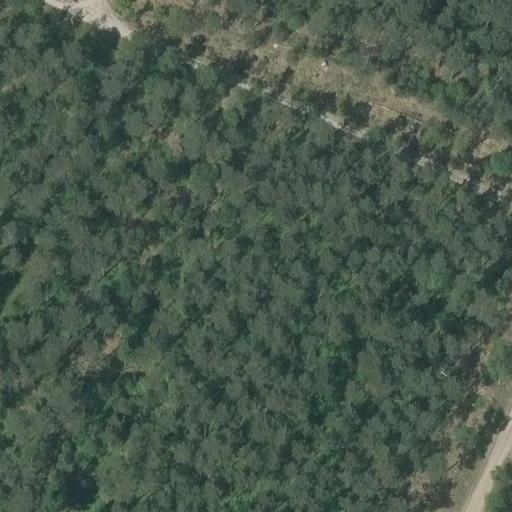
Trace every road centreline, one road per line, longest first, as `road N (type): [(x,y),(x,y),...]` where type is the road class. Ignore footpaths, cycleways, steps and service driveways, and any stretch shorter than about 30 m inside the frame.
road 1 (track): [(52,0),(511,206)]
road 2 (track): [(238,81),(27,511)]
